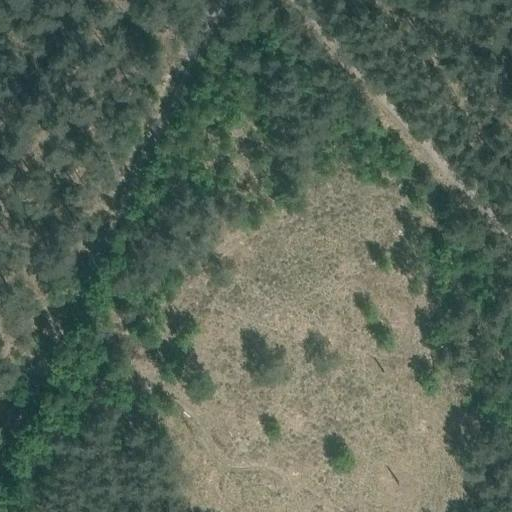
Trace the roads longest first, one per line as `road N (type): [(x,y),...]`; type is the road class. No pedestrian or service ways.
road 1 (track): [(55,342),(223,0)]
road 2 (track): [(302,0),(511,239)]
road 3 (track): [(367,0),(511,59)]
